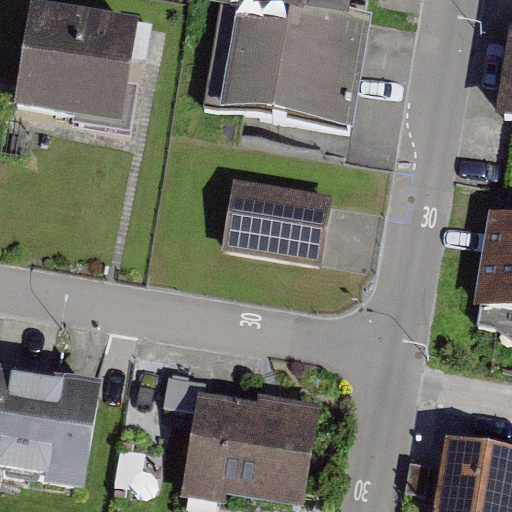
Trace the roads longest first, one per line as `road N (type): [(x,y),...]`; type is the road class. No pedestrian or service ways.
road 1 (residential): [(394,356),(0,292)]
road 2 (residential): [(454,0),(394,356)]
road 3 (residential): [(394,356),(369,511)]
